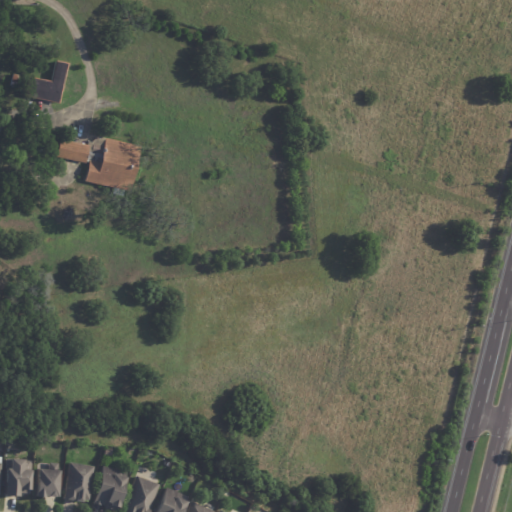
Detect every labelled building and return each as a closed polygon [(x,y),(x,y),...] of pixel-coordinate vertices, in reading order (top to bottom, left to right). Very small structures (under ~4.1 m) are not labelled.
[(66,62),(57,103),(21,95),(26,75),(49,79),(53,59),(66,62)] [(90,163),(91,160),(101,163),(106,138),(140,146),(130,191),(86,182),(90,163)] [(70,141),(87,145),(83,163),(54,156),(58,139),(70,141)] [(1,495),(4,458),(29,460),(27,494),(16,493),(16,496),(1,495)] [(93,467),(86,500),(79,499),(78,502),(61,499),(69,462),(93,467)] [(125,473),(115,511),(103,508),(104,506),(100,505),(100,506),(93,504),(102,467),(125,473)] [(46,470),(57,471),(55,497),(52,497),(52,498),(45,497),(45,496),(41,496),(41,497),(34,496),(36,469),(46,470)] [(121,511),(136,476),(159,485),(148,511),(121,511)] [(172,491),(187,498),(180,511),(154,511),(165,488),(172,491)] [(186,511),(191,502),(214,511),(186,511)]
